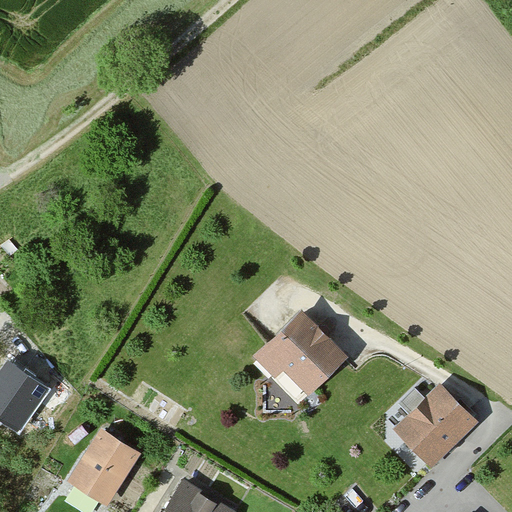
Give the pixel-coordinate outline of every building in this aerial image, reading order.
[(307,308),(254,356),(275,378),(283,371),(309,399),(353,358),(307,308)] [(6,359),(0,368),(0,421),(16,433),(48,389),(6,359)] [(388,420),(427,463),(475,422),(431,380),(388,420)] [(100,432),(66,485),(104,509),(137,456),(100,432)] [(230,511),(190,485),(172,511),(230,511)]
